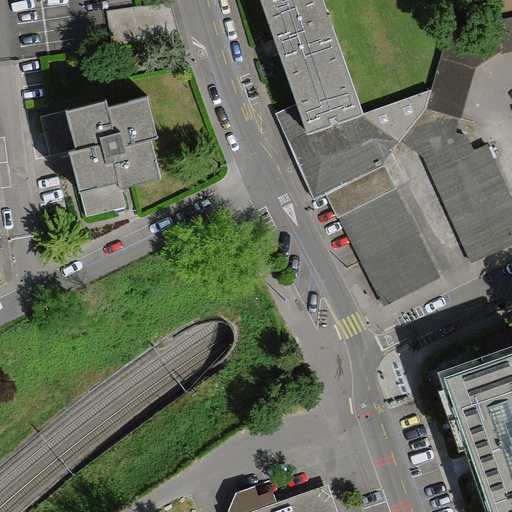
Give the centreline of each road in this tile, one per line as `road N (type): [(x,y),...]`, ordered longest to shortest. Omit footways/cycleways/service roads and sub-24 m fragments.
road 1 (residential): [(0,314),(271,182)]
road 2 (residential): [(202,0),(271,182)]
road 3 (residential): [(271,182),(363,351)]
road 4 (residential): [(363,351),(371,418),(403,511)]
road 5 (residential): [(511,283),(363,351)]
